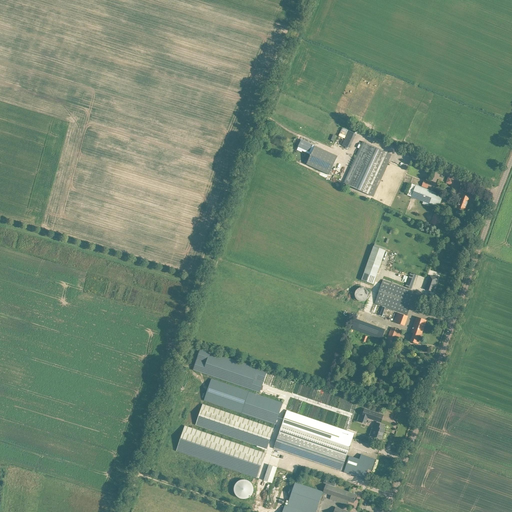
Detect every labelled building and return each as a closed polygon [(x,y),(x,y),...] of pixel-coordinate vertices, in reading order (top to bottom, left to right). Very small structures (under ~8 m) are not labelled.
[(298,147),(309,152),(313,145),(301,139),(298,146),(298,147)] [(344,183),(372,196),(389,159),(385,157),(387,152),(363,141),(344,183)] [(329,174),(337,156),(315,146),(306,164),(329,174)] [(422,203),(428,205),(429,203),(438,207),(441,198),(446,200),(447,197),(431,191),(416,185),(411,196),(423,201),(422,203)] [(469,197),(465,195),(462,194),(456,209),(464,212),(469,197)] [(435,225),(439,215),(434,213),(431,223),(435,225)] [(385,249),(373,245),(361,280),(374,284),(385,249)] [(438,278),(430,275),(425,289),(433,292),(438,278)] [(375,303),(402,313),(407,315),(415,292),(411,290),(406,288),(405,292),(382,284),(375,303)] [(356,298),(357,299),(358,299),(358,300),(359,300),(360,301),(361,301),(362,301),(363,301),(364,300),(365,300),(366,299),(367,298),(367,297),(368,296),(368,295),(368,294),(368,293),(368,292),(367,291),(367,290),(366,290),(365,289),(364,288),(363,288),(362,288),(361,288),(360,288),(359,288),(358,289),(357,289),(357,290),(356,290),(356,291),(355,292),(355,293),(355,294),(355,295),(355,296),(356,297),(356,298)] [(411,341),(413,342),(418,344),(426,320),(422,318),(417,317),(411,333),(413,333),(411,341)] [(382,340),(386,329),(372,324),(368,334),(382,340)] [(385,346),(392,349),(399,330),(392,327),(385,346)] [(260,392),(267,372),(200,349),(193,369),(260,392)] [(204,399),(275,424),(282,403),(211,379),(204,399)] [(195,424),(267,449),(274,428),(202,403),(195,424)] [(383,415),(364,409),(360,422),(365,424),(368,418),(381,422),(383,415)] [(281,426),(344,447),(349,449),(354,434),(287,411),(281,426)] [(372,437),(381,440),(384,432),(382,431),(384,425),(379,424),(376,423),(374,430),(374,431),(374,432),(372,437)] [(176,450),(185,453),(257,478),(265,453),(184,426),(176,450)] [(273,448),(337,469),(342,471),(348,454),(279,431),(273,448)] [(349,456),(344,472),(365,479),(368,469),(372,458),(361,455),(359,460),(349,456)] [(273,483),(278,466),(269,464),(264,480),(273,483)] [(243,499),(244,499),(245,499),(246,499),(247,498),(248,498),(249,498),(249,497),(250,497),(251,496),(251,495),(252,495),(252,494),(253,493),(253,492),(253,491),(254,490),(254,489),(254,488),(253,487),(253,486),(253,485),(252,484),(252,483),(251,483),(251,482),(250,482),(249,481),(248,480),(247,480),(246,480),(245,479),(244,479),(243,479),(242,479),(241,480),(240,480),(239,481),(238,481),(237,482),(236,483),(235,484),(235,485),(235,486),(234,487),(234,488),(234,489),(234,490),(234,491),(234,492),(235,492),(235,493),(235,494),(236,495),(237,496),(237,497),(238,497),(239,498),(240,498),(241,499),(242,499),(243,499)] [(326,484),(323,493),(354,503),(357,495),(326,484)] [(316,511),(320,502),(322,496),(293,487),(287,506),(285,505),(282,511),(316,511)]
